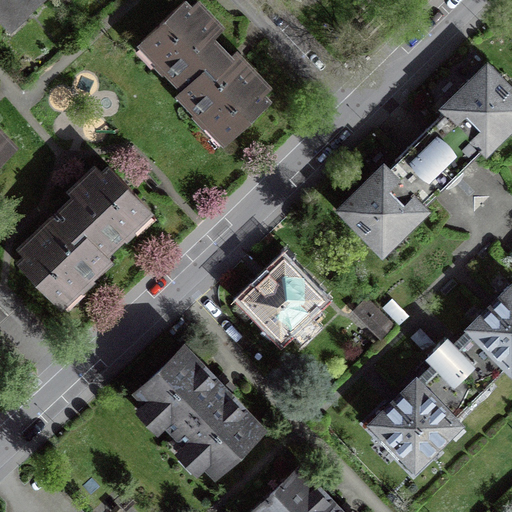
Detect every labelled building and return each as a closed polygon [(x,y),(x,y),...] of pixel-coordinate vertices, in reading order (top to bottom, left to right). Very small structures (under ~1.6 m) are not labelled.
[(0,0),(0,19),(3,22),(22,5),(26,10),(37,0),(0,0)] [(184,0),(183,0),(140,40),(142,43),(145,40),(150,44),(150,51),(158,60),(155,63),(162,71),(166,67),(184,86),(181,89),(183,91),(186,88),(197,101),(197,111),(193,114),(202,124),(206,121),(215,129),(222,130),(227,136),(224,139),(225,140),(269,100),(262,93),(268,86),(235,51),(231,56),(211,35),(221,26),(197,0),(190,6),(184,0)] [(416,138),(453,176),(476,154),(473,151),(481,144),(486,149),(511,123),(511,88),(488,63),(445,105),(450,111),(441,120),(438,117),(416,138)] [(0,152),(11,142),(0,130),(0,152)] [(453,176),(416,138),(394,159),(397,162),(389,170),(383,164),(340,206),(382,250),(426,208),(421,202),(430,193),(432,196),(453,176)] [(26,253),(19,260),(57,300),(63,294),(71,294),(79,286),(82,289),(93,278),(89,274),(90,266),(123,234),(126,237),(134,230),(131,226),(140,218),(139,211),(147,204),(109,164),(102,171),(95,165),(70,189),(80,199),(67,211),(62,206),(19,246),(26,253)] [(317,297),(284,262),(271,274),(268,274),(260,280),(260,285),(248,297),(281,331),(317,297)] [(511,283),(469,325),(474,331),(456,348),(444,336),(427,352),(439,365),(421,382),(415,377),(371,420),(415,464),(459,421),(454,416),(471,400),(467,396),(487,376),(491,380),(507,364),(511,369),(511,283)] [(366,300),(355,310),(364,319),(375,309),(366,300)] [(216,380),(184,346),(140,388),(216,468),(260,427),(227,392),(229,390),(218,378),(216,380)] [(299,467),(254,509),(257,511),(345,511),(342,508),(340,509),(299,467)]
